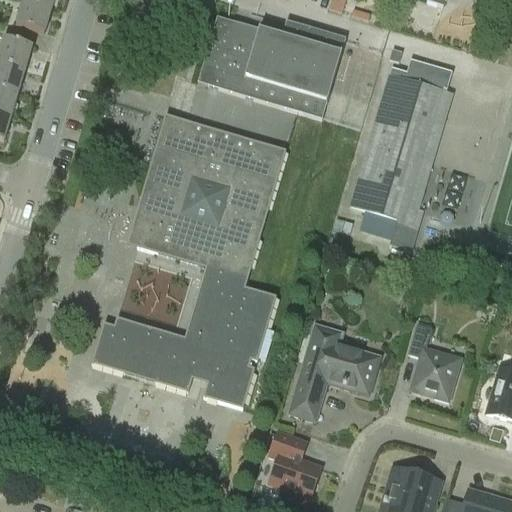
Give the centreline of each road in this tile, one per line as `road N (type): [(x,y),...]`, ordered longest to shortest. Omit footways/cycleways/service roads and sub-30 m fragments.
road 1 (residential): [(339,511),(365,437),(393,433),(511,463)]
road 2 (residential): [(26,187),(85,0)]
road 3 (residential): [(386,39),(252,0)]
